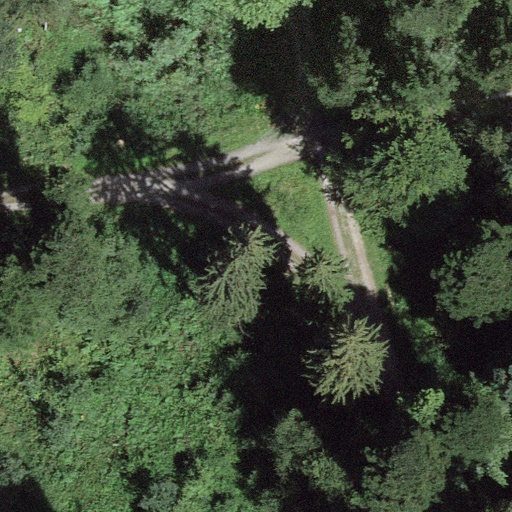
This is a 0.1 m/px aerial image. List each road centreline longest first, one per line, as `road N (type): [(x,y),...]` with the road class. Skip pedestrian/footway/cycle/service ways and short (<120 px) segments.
road 1 (track): [(34,186),(171,227),(343,339),(391,400),(434,511)]
road 2 (track): [(0,193),(511,104)]
road 3 (track): [(297,0),(391,400)]
